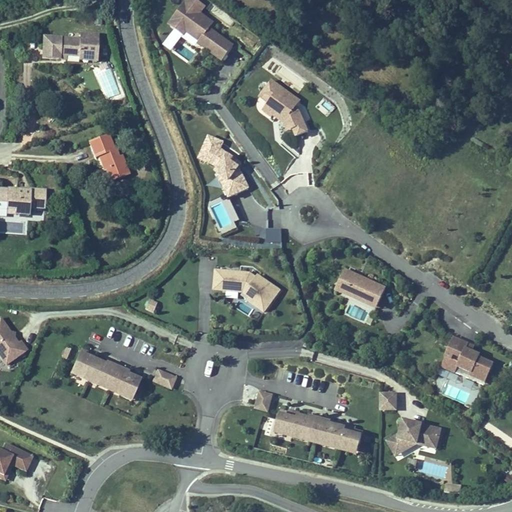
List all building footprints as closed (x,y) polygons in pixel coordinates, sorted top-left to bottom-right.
[(234,43),(210,25),(214,20),(201,10),(205,4),(199,0),(185,0),(178,10),(184,14),(175,26),(184,32),(185,30),(199,40),(198,41),(222,59),(234,43)] [(175,26),(184,14),(178,10),(169,22),(175,26)] [(78,42),(42,40),(41,63),(58,63),(58,59),(65,60),(78,60),(91,61),(91,64),(95,64),(96,37),(78,37),(78,42)] [(301,99),(272,79),(260,96),(268,102),(263,109),(284,123),(287,131),(294,128),(306,122),(300,109),(295,106),(301,99)] [(309,129),(306,122),(294,128),(297,135),(309,129)] [(224,144),(208,137),(197,163),(217,172),(213,179),(218,182),(227,203),(249,193),(247,189),(249,188),(239,169),(241,166),(234,161),(236,159),(222,150),(224,144)] [(107,138),(89,145),(95,161),(98,160),(102,170),(105,169),(107,173),(106,174),(110,185),(128,178),(120,160),(118,160),(115,152),(113,153),(107,138)] [(44,191),(29,190),(29,194),(21,194),(21,191),(0,190),(0,205),(5,206),(5,215),(15,215),(14,220),(29,221),(29,210),(44,210),(44,191)] [(268,229),(268,241),(282,241),(281,228),(268,229)] [(396,291),(404,274),(365,256),(359,269),(368,273),(366,278),(396,291)] [(251,271),(215,268),(213,289),(242,292),(249,297),(247,300),(255,306),(249,315),(259,322),(282,289),(258,273),(257,275),(251,271)] [(368,273),(359,269),(355,277),(394,294),(396,291),(366,278),(368,273)] [(155,312),(157,301),(148,299),(145,310),(155,312)] [(0,357),(6,365),(29,349),(21,339),(17,341),(15,337),(16,331),(10,330),(0,316),(0,357)] [(495,361),(480,355),(481,352),(474,349),(468,346),(469,342),(470,341),(455,335),(442,366),(456,372),(458,365),(472,371),(471,375),(486,381),(495,361)] [(132,394),(139,377),(126,371),(124,375),(121,373),(122,370),(109,364),(107,367),(104,366),(105,363),(91,357),(87,355),(89,352),(80,348),(75,360),(80,362),(75,372),(89,378),(90,376),(99,380),(98,382),(119,391),(120,388),(132,394)] [(80,362),(75,360),(69,373),(130,399),(132,394),(120,388),(119,391),(98,382),(99,380),(90,376),(89,378),(75,372),(80,362)] [(165,379),(168,373),(156,368),(154,375),(165,379)] [(171,382),(174,375),(168,373),(165,379),(171,382)] [(165,379),(154,375),(152,379),(170,386),(171,382),(165,379)] [(271,398),(272,393),(260,390),(259,395),(271,398)] [(397,409),(397,393),(381,393),(381,409),(397,409)] [(269,406),(271,398),(259,395),(257,403),(269,406)] [(280,410),(277,422),(280,423),(279,431),(293,434),(294,432),(303,434),(303,436),(327,442),(328,440),(340,443),(340,445),(354,449),(356,440),(359,441),(362,430),(354,428),(349,426),(350,424),(345,423),(344,425),(330,422),(329,425),(326,424),(326,421),(312,418),(311,421),(308,420),(309,417),(298,414),(293,413),(294,410),(289,409),(288,412),(280,410)] [(438,444),(442,428),(422,423),(421,426),(417,425),(418,422),(404,419),(400,433),(388,440),(395,451),(412,441),(418,443),(421,444),(422,440),(438,444)] [(340,445),(340,443),(328,440),(327,442),(303,436),(303,434),(294,432),(293,434),(279,431),(280,423),(277,422),(274,433),(357,452),(359,441),(356,440),(354,449),(340,445)] [(8,450),(11,444),(5,441),(2,447),(8,450)] [(397,455),(418,443),(412,441),(395,451),(397,455)] [(26,471),(34,454),(11,444),(8,450),(2,447),(0,446),(0,477),(2,478),(9,463),(12,464),(26,471)] [(9,463),(2,478),(5,479),(12,464),(9,463)] [(462,485),(447,484),(446,492),(461,494),(462,485)]
